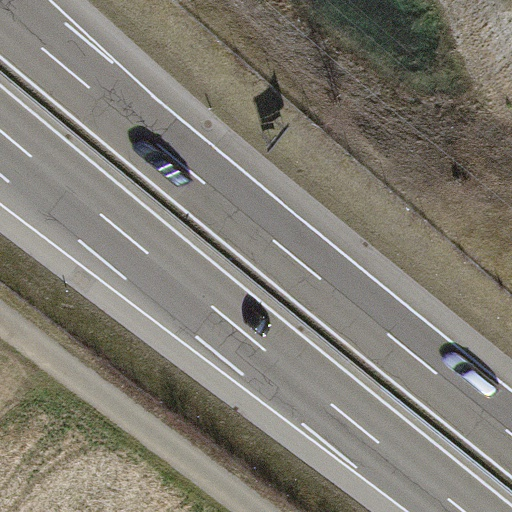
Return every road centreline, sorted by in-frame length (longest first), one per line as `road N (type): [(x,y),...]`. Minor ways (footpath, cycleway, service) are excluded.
road 1 (motorway): [(511,428),(0,3)]
road 2 (motorway): [(0,146),(455,511)]
road 3 (track): [(0,317),(256,511)]
